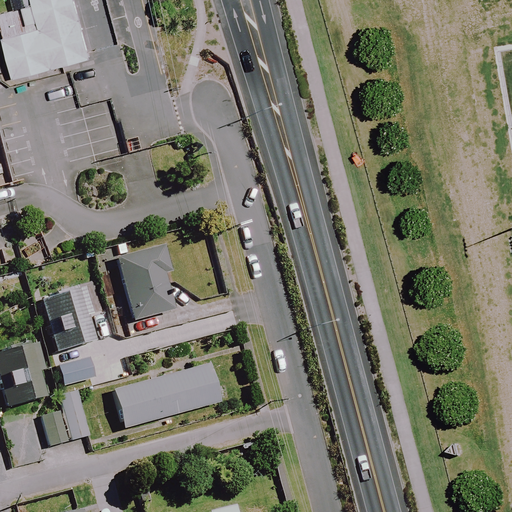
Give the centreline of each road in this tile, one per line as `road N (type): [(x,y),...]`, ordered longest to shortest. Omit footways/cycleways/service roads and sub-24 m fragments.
road 1 (primary): [(383,511),(252,1)]
road 2 (residential): [(330,511),(244,181),(214,111)]
road 3 (unknown): [(307,426),(25,482),(0,462)]
road 4 (unknown): [(280,320),(130,347),(108,332),(88,286)]
